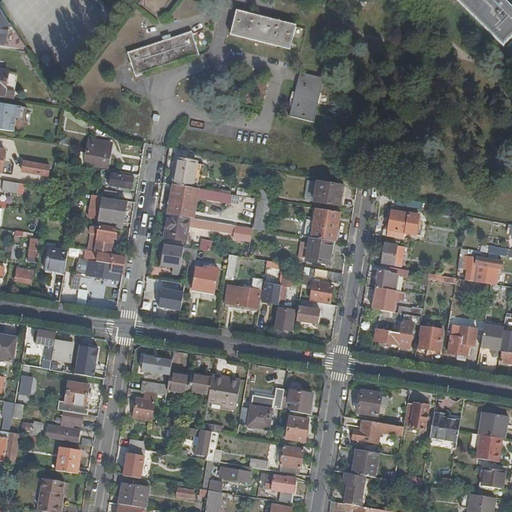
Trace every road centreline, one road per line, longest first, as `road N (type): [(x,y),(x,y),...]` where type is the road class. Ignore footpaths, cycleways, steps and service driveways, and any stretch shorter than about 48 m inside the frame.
road 1 (tertiary): [(126,328),(341,365)]
road 2 (residential): [(126,328),(90,511)]
road 3 (residential): [(155,145),(126,328)]
road 4 (tertiary): [(341,365),(511,390)]
road 5 (residential): [(371,201),(341,365)]
road 6 (residential): [(341,365),(316,511)]
road 7 (tertiary): [(0,307),(126,328)]
